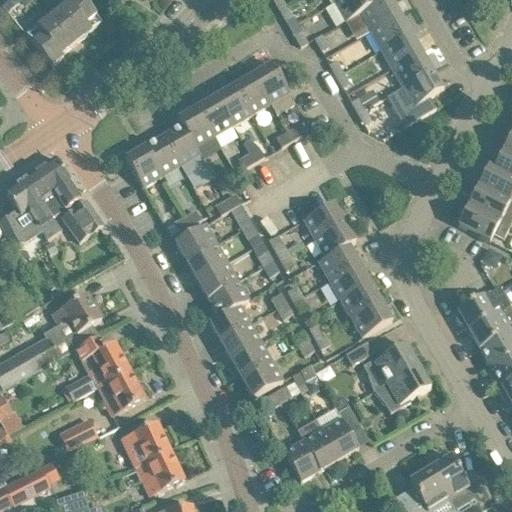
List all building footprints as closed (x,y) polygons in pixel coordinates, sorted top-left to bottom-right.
[(11,0),(2,8),(8,15),(19,6),(14,0),(11,0)] [(54,16),(77,45),(102,25),(81,0),(68,0),(65,2),(68,5),(54,16)] [(280,0),(273,0),(272,1),(279,13),(286,9),(280,0)] [(345,24),(359,16),(374,7),(370,0),(344,0),(334,6),(345,24)] [(389,0),(385,0),(374,7),(359,16),(370,35),(399,18),(389,0)] [(286,9),(279,13),(285,24),(292,21),(286,9)] [(61,58),(77,45),(54,16),(26,38),(52,70),(63,60),(61,58)] [(410,37),(399,18),(370,35),(380,54),(410,37)] [(335,31),(321,39),(314,43),(321,54),(328,50),(341,42),(335,31)] [(300,34),(293,38),(300,50),(307,46),(300,34)] [(410,37),(380,54),(391,72),(421,55),(410,37)] [(421,55),(391,72),(402,91),(432,74),(421,55)] [(336,64),(329,68),(336,80),(343,76),(336,64)] [(272,67),(252,79),(270,108),(289,97),(272,67)] [(436,112),(429,101),(443,93),(432,74),(402,91),(387,100),(404,130),(436,112)] [(350,87),(343,76),(336,80),(343,91),(350,87)] [(250,119),(270,108),(252,79),(233,90),(250,119)] [(231,130),(250,119),(233,90),(214,101),(231,130)] [(214,101),(195,112),(212,141),(231,130),(214,101)] [(358,101),(351,105),(357,117),(364,113),(358,101)] [(182,129),(180,130),(197,160),(199,158),(201,158),(196,150),(212,141),(195,112),(178,122),(182,129)] [(364,113),(357,117),(364,129),(371,125),(364,113)] [(161,141),(178,171),(181,169),(187,179),(206,169),(199,158),(197,160),(180,130),(161,141)] [(291,145),(302,139),(296,130),(285,136),(291,145)] [(502,153),(511,158),(511,133),(507,131),(502,140),(508,143),(502,153)] [(291,145),(285,136),(276,142),(281,151),(291,145)] [(159,182),(178,171),(161,141),(142,152),(159,182)] [(253,168),(264,161),(259,151),(247,158),(253,168)] [(142,191),(159,182),(142,152),(122,163),(127,172),(130,170),(142,191)] [(511,158),(502,153),(497,164),(492,161),(487,169),(511,181),(511,158)] [(253,168),(247,158),(238,163),(244,173),(253,168)] [(55,161),(29,178),(37,189),(32,193),(51,222),(56,218),(65,213),(81,202),(55,161)] [(510,205),(511,205),(511,181),(487,169),(482,166),(477,176),(483,178),(478,189),(510,205)] [(29,178),(4,195),(15,212),(17,214),(12,217),(26,245),(41,235),(47,244),(60,235),(51,222),(32,193),(37,189),(29,178)] [(511,205),(510,205),(478,189),(472,186),(468,195),(473,198),(468,208),(509,229),(511,222),(511,205)] [(230,214),(231,214),(240,208),(241,208),(235,198),(224,205),(230,214)] [(85,203),(70,216),(61,222),(79,247),(89,240),(104,227),(85,203)] [(230,214),(224,205),(215,210),(221,219),(230,214)] [(489,245),(493,237),(503,242),(509,229),(468,208),(463,205),(458,214),(463,217),(457,228),(489,245)] [(314,243),(344,226),(333,207),(303,224),(314,243)] [(240,208),(231,214),(242,233),(251,227),(240,208)] [(195,214),(182,221),(187,231),(201,224),(195,214)] [(12,217),(0,223),(0,235),(11,257),(13,256),(11,253),(26,245),(12,217)] [(180,235),(187,231),(182,221),(175,225),(180,235)] [(325,262),(355,245),(344,226),(314,243),(325,262)] [(242,233),(248,243),(257,238),(251,227),(242,233)] [(205,228),(192,235),(175,245),(186,265),(216,248),(205,228)] [(289,258),(278,239),(268,244),(279,264),(289,258)] [(328,286),(359,268),(348,249),(355,245),(325,262),(325,263),(317,267),(328,286)] [(227,267),(216,248),(186,265),(197,283),(227,267)] [(487,252),(480,265),(490,270),(496,268),(501,259),(487,252)] [(257,260),(263,271),(273,265),(267,255),(257,260)] [(279,264),(285,274),(295,268),(289,258),(279,264)] [(273,265),(263,271),(269,281),(279,275),(273,265)] [(227,267),(197,283),(208,302),(237,285),(227,267)] [(339,304),(370,286),(359,268),(328,286),(339,304)] [(237,285),(208,302),(218,321),(209,326),(238,310),(238,309),(248,304),(237,285)] [(370,286),(339,304),(350,323),(381,305),(370,286)] [(293,306),(303,300),(297,290),(287,296),(293,306)] [(457,314),(459,316),(456,318),(456,320),(459,326),(462,327),(464,325),(468,333),(510,309),(502,296),(492,302),(488,296),(457,314)] [(287,307),(281,297),(270,303),(276,313),(287,307)] [(46,343),(0,368),(0,396),(59,362),(75,353),(97,340),(91,329),(101,323),(86,298),(52,318),(58,328),(43,338),(46,343)] [(293,306),(299,316),(309,310),(303,300),(293,306)] [(361,342),(374,335),(392,325),(381,305),(350,323),(361,342)] [(287,307),(276,313),(282,323),(293,317),(287,307)] [(511,324),(511,312),(510,309),(468,333),(479,352),(510,334),(507,327),(511,324)] [(238,310),(209,326),(220,345),(249,328),(238,310)] [(314,343),(325,337),(319,327),(308,333),(314,343)] [(249,328),(220,345),(231,364),(260,347),(249,328)] [(308,344),(302,334),(292,340),(298,350),(308,344)] [(479,352),(490,370),(511,357),(511,336),(510,334),(479,352)] [(325,337),(314,343),(321,354),(331,347),(325,337)] [(65,390),(73,405),(97,392),(129,374),(114,346),(104,351),(97,340),(75,353),(88,378),(65,390)] [(308,344),(298,350),(304,360),(314,354),(308,344)] [(374,357),(367,346),(345,359),(351,370),(374,357)] [(260,347),(231,364),(241,382),(271,366),(260,347)] [(369,378),(374,393),(420,368),(411,353),(409,354),(405,348),(384,360),(383,358),(363,370),(369,378)] [(494,377),(490,379),(497,391),(511,382),(511,357),(490,370),(494,377)] [(271,366),(241,382),(253,402),(282,385),(271,366)] [(420,368),(374,393),(384,407),(390,417),(410,405),(409,403),(430,391),(427,385),(429,384),(420,368)] [(310,369),(300,375),(306,385),(316,379),(310,369)] [(129,374),(97,392),(105,407),(104,407),(112,420),(144,402),(129,374)] [(306,385),(304,386),(310,398),(323,391),(316,379),(306,385)] [(511,382),(497,391),(505,404),(508,402),(511,408),(511,407),(511,382)] [(294,386),(277,395),(282,404),(299,395),(294,386)] [(270,411),(282,404),(277,395),(265,402),(270,411)] [(0,398),(0,426),(1,426),(9,439),(23,430),(14,416),(12,417),(0,398)] [(351,414),(348,410),(338,417),(341,423),(350,438),(361,431),(351,414)] [(98,440),(89,423),(58,438),(67,455),(98,440)] [(320,474),(339,464),(322,434),(315,423),(297,433),(303,445),(320,474)] [(350,438),(341,423),(322,434),(339,464),(358,453),(350,438)] [(123,442),(136,471),(169,455),(156,426),(123,442)] [(0,448),(9,441),(0,430),(0,429),(0,448)] [(303,445),(283,456),(300,486),(320,474),(303,445)] [(183,484),(169,455),(136,471),(150,500),(183,484)] [(427,467),(448,503),(454,511),(456,511),(473,501),(480,511),(507,511),(483,472),(473,478),(480,489),(471,494),(450,459),(446,462),(445,459),(440,460),(436,463),(428,468),(427,467)] [(432,511),(448,503),(427,467),(426,468),(418,473),(414,476),(411,480),(413,482),(409,484),(423,508),(417,511),(432,511)] [(3,489),(0,490),(0,511),(6,511),(13,509),(14,510),(50,491),(49,489),(48,488),(39,471),(39,470),(3,489)] [(88,511),(83,496),(55,504),(57,511),(101,511),(101,510),(93,511),(88,511)]
